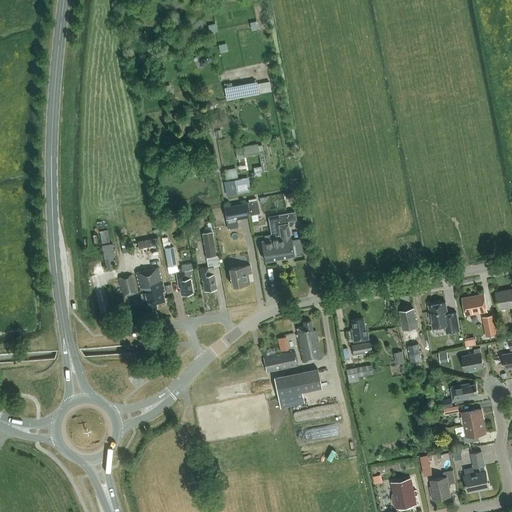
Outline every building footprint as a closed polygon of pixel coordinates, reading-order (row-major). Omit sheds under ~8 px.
[(259,94),(256,81),(224,87),(226,100),(259,94)] [(257,83),(259,93),(271,90),(269,81),(257,83)] [(163,86),(165,95),(172,93),(171,84),(163,86)] [(257,143),(242,146),(242,147),(234,149),(235,155),(243,153),(243,156),(259,153),(257,143)] [(229,180),(232,195),(244,193),(241,178),(237,179),(229,180)] [(259,213),(257,200),(247,202),(249,215),(259,213)] [(234,205),(224,207),(226,219),(237,217),(234,205)] [(288,226),(286,213),(269,216),(270,226),(272,234),(265,235),(265,240),(261,241),(265,260),(294,255),(290,236),(288,226)] [(109,243),(107,229),(99,231),(106,269),(114,267),(112,257),(114,257),(112,242),(109,243)] [(202,233),(206,258),(216,256),(212,231),(202,233)] [(158,237),(137,241),(138,248),(159,244),(158,237)] [(165,248),(168,266),(177,264),(173,246),(170,247),(169,241),(168,241),(167,237),(162,238),(164,248),(165,248)] [(120,240),(123,252),(130,251),(128,239),(120,240)] [(301,242),(293,243),(295,255),(303,254),(301,242)] [(176,269),(176,273),(178,285),(180,285),(181,294),(192,292),(190,278),(190,271),(185,272),(184,270),(192,269),(191,263),(181,265),(182,268),(176,269)] [(248,273),(251,272),(250,265),(229,268),(232,286),(249,283),(248,273)] [(162,292),(164,291),(158,267),(135,273),(143,303),(145,303),(147,310),(156,308),(155,303),(164,301),(162,292)] [(216,288),(213,274),(215,274),(214,267),(208,268),(208,267),(200,268),(202,281),(203,281),(205,290),(216,288)] [(136,294),(131,274),(118,277),(123,297),(136,294)] [(511,289),(496,293),(499,309),(511,306),(511,289)] [(466,315),(487,311),(484,294),(465,298),(466,306),(464,306),(466,315)] [(447,333),(460,330),(456,312),(448,314),(446,302),(429,305),(433,328),(445,326),(447,333)] [(400,311),(403,329),(405,336),(409,335),(408,328),(418,326),(417,317),(415,317),(414,308),(400,311)] [(494,314),(482,317),(486,336),(498,334),(494,314)] [(354,342),(368,339),(366,329),(365,329),(363,318),(352,320),(353,327),(352,328),(354,342)] [(304,362),(321,358),(315,331),(313,331),(311,321),(304,323),(304,326),(297,328),(304,362)] [(468,336),(469,345),(480,344),(480,335),(468,336)] [(353,356),(365,354),(364,352),(372,351),(371,342),(351,345),(353,356)] [(286,343),(278,345),(280,351),(287,350),(286,343)] [(422,360),(418,343),(407,345),(411,362),(422,360)] [(484,367),(480,347),(474,349),(475,353),(462,356),(465,371),(484,367)] [(400,363),(408,361),(405,349),(397,351),(400,363)] [(266,372),(298,366),(294,351),(263,357),(266,372)] [(441,362),(449,361),(447,352),(439,353),(441,362)] [(511,352),(503,354),(506,369),(511,368),(511,352)] [(373,373),(371,364),(346,368),(348,383),(359,381),(358,376),(373,373)] [(324,367),(279,374),(284,407),(309,403),(307,390),(327,387),(324,367)] [(470,396),(478,394),(476,384),(470,385),(470,383),(451,386),(454,401),(470,398),(470,396)] [(443,408),(453,406),(451,398),(441,399),(443,408)] [(445,414),(459,412),(458,405),(444,408),(445,414)] [(462,412),(464,424),(484,421),(482,408),(462,412)] [(486,433),(484,421),(464,424),(467,436),(463,437),(465,443),(472,441),(470,435),(486,433)] [(480,489),(489,487),(482,451),(472,453),(475,467),(480,466),(481,472),(465,475),(468,491),(480,489)] [(425,454),(427,474),(436,473),(433,453),(425,454)] [(449,484),(456,482),(453,469),(443,472),(444,476),(431,479),(432,485),(430,486),(433,499),(452,495),(449,484)] [(396,507),(400,506),(416,503),(411,478),(392,482),(394,492),(393,493),(392,494),(392,499),(392,502),(394,506),(395,507),(396,507)]
